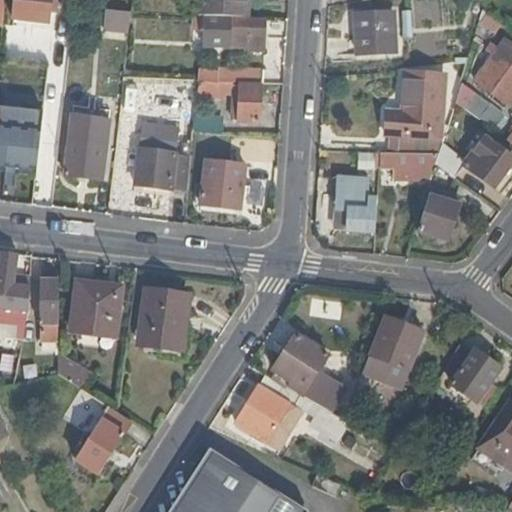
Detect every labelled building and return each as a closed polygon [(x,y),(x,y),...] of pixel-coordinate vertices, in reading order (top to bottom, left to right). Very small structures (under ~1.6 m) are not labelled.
[(17,0),(15,19),(48,24),(49,15),(55,15),(56,0),(17,0)] [(248,18),(249,0),(199,0),(199,16),(204,16),(248,18)] [(130,30),(132,13),(106,12),(104,28),(130,30)] [(394,16),(356,18),(357,57),(395,55),(394,16)] [(265,22),(204,18),(202,47),(246,49),(246,45),(252,45),(253,40),(264,40),(265,22)] [(511,45),(505,41),(475,81),(509,106),(511,102),(511,45)] [(232,84),(263,85),(263,71),(219,69),(219,83),(232,84)] [(442,147),(448,126),(441,126),(445,75),(405,73),(403,114),(388,112),(386,136),(392,137),(392,153),(439,155),(442,147)] [(232,84),(219,83),(218,94),(237,95),(237,105),(235,105),(234,121),(240,121),(240,123),(259,123),(261,87),(232,86),(232,84)] [(457,104),(468,112),(479,97),(463,86),(457,104)] [(66,177),(98,180),(104,125),(72,122),(66,177)] [(466,166),(495,189),(511,166),(511,157),(486,138),(466,166)] [(437,164),(456,178),(466,166),(442,147),(439,155),(437,164)] [(175,169),(177,156),(140,150),(135,185),(172,190),(174,182),(180,183),(182,170),(175,169)] [(382,153),(362,152),(361,168),(378,169),(381,167),(382,153)] [(439,155),(392,153),(382,153),(381,167),(395,168),(425,170),(424,180),(432,180),(437,164),(439,155)] [(192,159),(192,157),(177,156),(175,169),(182,170),(180,183),(174,182),(172,190),(189,192),(189,190),(192,159)] [(207,160),(192,159),(189,190),(204,191),(207,160)] [(247,164),(207,160),(204,191),(203,205),(242,208),(247,164)] [(0,164),(0,194),(6,195),(9,165),(0,164)] [(431,182),(432,180),(424,180),(425,170),(395,168),(395,180),(431,182)] [(377,232),(379,199),(367,198),(368,178),(338,177),(336,208),(350,209),(348,230),(377,232)] [(427,194),(421,214),(426,216),(433,196),(427,194)] [(433,196),(426,216),(421,233),(439,239),(440,236),(449,238),(456,217),(458,217),(462,205),(433,196)] [(335,229),(348,230),(350,209),(336,208),(335,229)] [(0,309),(27,313),(30,287),(0,283),(1,278),(11,280),(15,254),(0,252),(0,309)] [(40,343),(59,343),(59,279),(41,279),(41,295),(42,295),(42,323),(40,323),(40,343)] [(121,287),(77,281),(70,331),(115,337),(121,287)] [(187,315),(189,295),(147,290),(140,345),(177,350),(182,315),(187,315)] [(25,342),(28,321),(16,319),(13,341),(25,342)] [(408,371),(423,334),(386,320),(364,375),(386,384),(394,365),(408,371)] [(288,390),(303,399),(328,358),(296,337),(274,372),(292,384),(288,390)] [(460,345),(444,372),(455,378),(473,353),(460,345)] [(473,353),(455,378),(450,385),(482,407),(496,388),(490,384),(501,369),(474,350),(473,353)] [(59,354),(58,376),(59,376),(84,392),(93,378),(59,354)] [(288,390),(264,377),(236,428),(267,445),(275,432),(281,435),(296,409),(343,434),(349,425),(343,421),(303,399),(288,390)] [(93,378),(84,392),(92,397),(96,400),(105,386),(93,378)] [(100,476),(134,424),(118,414),(110,409),(96,400),(92,397),(74,426),(91,437),(76,461),(100,476)] [(511,406),(510,405),(480,450),(511,471),(511,406)] [(295,511),(211,458),(176,511),(295,511)] [(342,487),(318,477),(312,488),(336,499),(342,487)]
